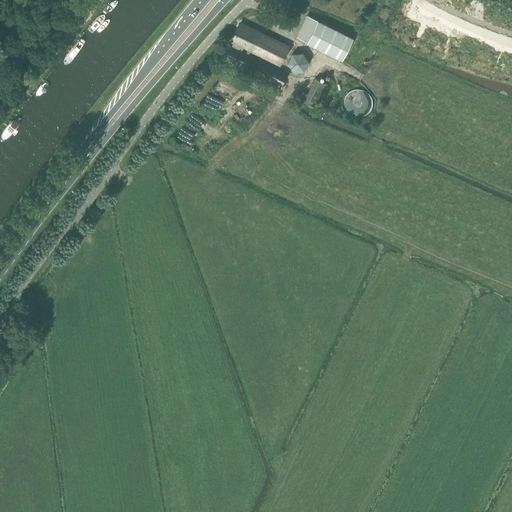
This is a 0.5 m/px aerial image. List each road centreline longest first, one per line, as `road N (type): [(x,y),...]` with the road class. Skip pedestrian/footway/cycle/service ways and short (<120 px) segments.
road 1 (unclassified): [(0,329),(39,256),(209,37),(249,0)]
road 2 (primary): [(71,171),(224,0)]
road 3 (primary): [(201,0),(71,171)]
road 4 (primary): [(0,271),(71,171)]
